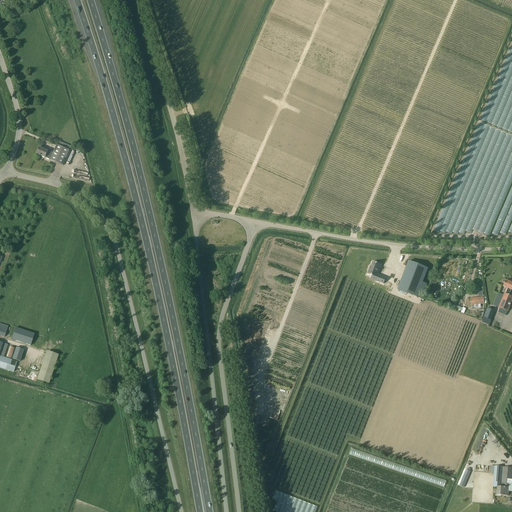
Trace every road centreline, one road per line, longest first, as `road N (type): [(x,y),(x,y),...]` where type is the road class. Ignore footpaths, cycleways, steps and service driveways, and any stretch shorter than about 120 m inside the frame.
road 1 (trunk): [(77,0),(151,260),(200,511)]
road 2 (trunk): [(209,511),(163,272),(90,0)]
road 3 (unclassified): [(4,174),(73,192),(107,225),(181,511)]
road 4 (unclassified): [(226,511),(190,211)]
road 5 (unclassified): [(238,511),(218,337),(253,220)]
road 6 (unclassified): [(511,247),(398,244),(253,220)]
road 7 (track): [(355,239),(455,0)]
road 8 (track): [(230,216),(328,0)]
road 9 (unclassified): [(190,211),(136,0)]
road 10 (unclassified): [(4,174),(20,116),(0,48)]
